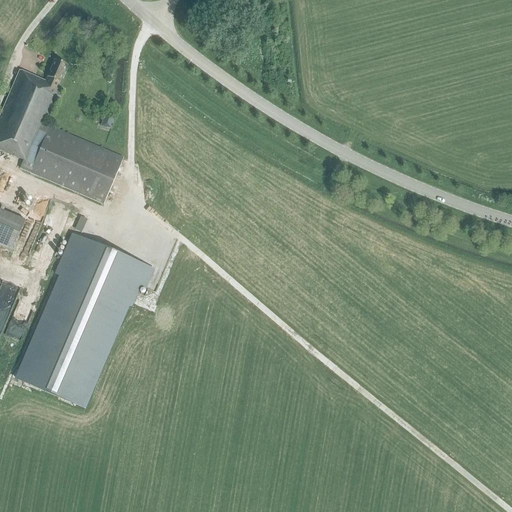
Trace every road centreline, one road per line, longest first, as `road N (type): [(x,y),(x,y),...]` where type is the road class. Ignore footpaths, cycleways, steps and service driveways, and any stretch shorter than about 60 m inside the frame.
road 1 (track): [(151,21),(133,59),(132,198),(510,511)]
road 2 (tertiary): [(511,221),(350,156),(267,108),(151,21)]
